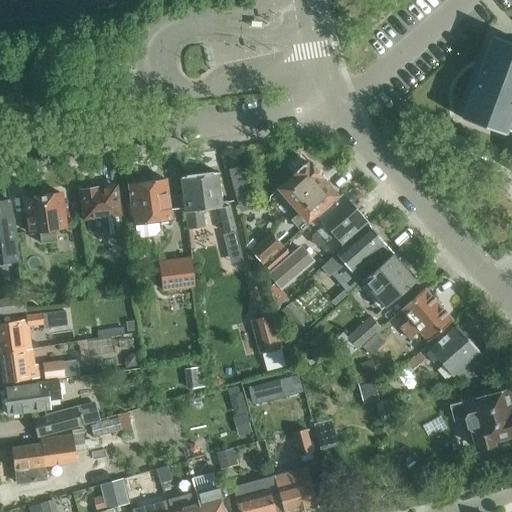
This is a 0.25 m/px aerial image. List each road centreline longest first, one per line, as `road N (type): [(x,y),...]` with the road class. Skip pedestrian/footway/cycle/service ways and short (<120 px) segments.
road 1 (residential): [(0,149),(336,101)]
road 2 (residential): [(511,305),(369,151),(336,101)]
